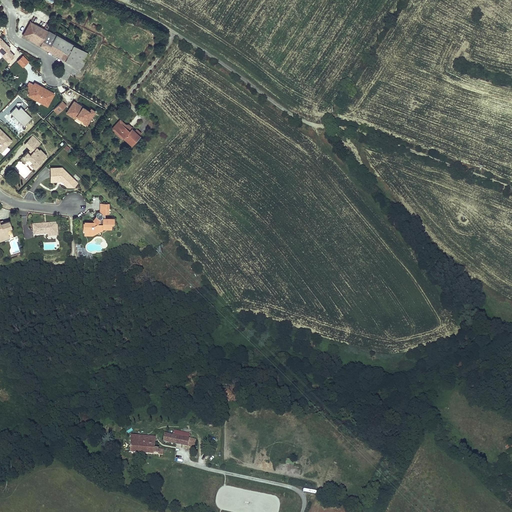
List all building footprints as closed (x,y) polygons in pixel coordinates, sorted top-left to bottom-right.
[(44,28),(32,21),(24,35),(48,49),(56,35),(49,31),(44,29),(44,28)] [(89,53),(56,35),(48,49),(81,68),(89,53)] [(0,47),(2,46),(7,51),(3,55),(9,61),(15,55),(9,49),(11,47),(0,36),(0,47)] [(17,60),(23,66),(29,60),(23,54),(17,60)] [(35,83),(28,94),(47,104),(53,93),(35,83)] [(62,101),(54,109),(58,114),(66,105),(62,101)] [(91,108),(89,111),(83,106),(74,101),(66,113),(75,118),(76,116),(83,120),(82,122),(87,125),(96,112),(91,108)] [(131,147),(140,137),(131,129),(132,128),(129,125),(126,125),(119,119),(110,129),(121,139),(123,139),(131,147)] [(12,140),(0,128),(0,149),(2,151),(12,140)] [(33,136),(24,144),(30,150),(31,151),(29,153),(28,152),(27,151),(23,155),(27,159),(29,158),(33,162),(30,165),(34,169),(47,156),(40,149),(40,150),(37,147),(41,144),(33,136)] [(73,179),(62,169),(51,169),(51,182),(61,182),(66,186),(73,179)] [(104,220),(104,216),(105,215),(108,215),(108,206),(100,205),(100,213),(96,217),(92,222),(94,224),(84,223),(84,225),(82,225),(82,231),(84,232),(96,233),(102,230),(111,230),(111,227),(111,225),(114,223),(114,220),(104,220)] [(0,240),(4,239),(5,235),(8,234),(7,229),(12,227),(9,220),(4,222),(0,223),(0,222),(0,240)] [(56,223),(33,225),(34,236),(48,235),(48,237),(54,236),(53,230),(57,230),(56,223)] [(165,434),(164,441),(188,446),(190,439),(189,439),(173,435),(165,434)] [(132,436),(130,452),(146,453),(162,454),(163,449),(155,448),(156,437),(132,436)]
